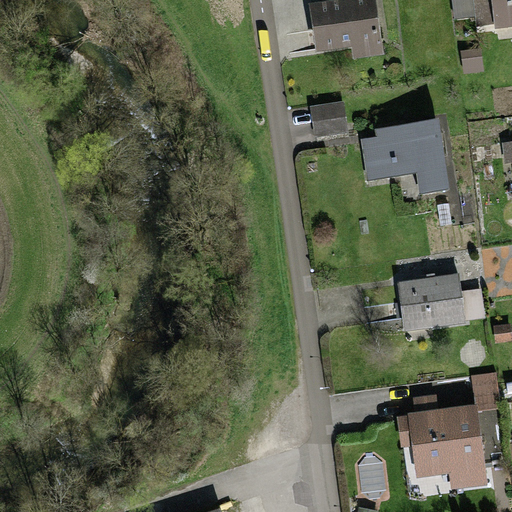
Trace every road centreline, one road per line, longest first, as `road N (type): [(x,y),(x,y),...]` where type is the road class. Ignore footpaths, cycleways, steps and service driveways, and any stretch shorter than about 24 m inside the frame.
road 1 (residential): [(257,0),(293,223),(325,511)]
road 2 (track): [(143,511),(313,451)]
